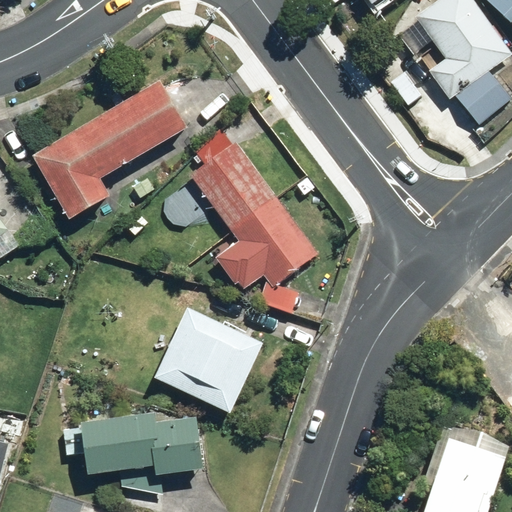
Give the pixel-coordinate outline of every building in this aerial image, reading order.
[(511,60),(511,54),(470,0),(441,0),(401,30),(417,52),(429,43),(444,63),(425,77),(468,133),(509,102),(490,77),(511,60)] [(511,0),(489,0),(484,5),(511,30),(511,0)] [(423,80),(413,63),(388,86),(408,108),(421,95),(414,88),(423,80)] [(184,135),(152,86),(29,159),(67,222),(107,198),(99,186),(184,135)] [(318,260),(224,132),(192,152),(202,166),(189,176),(238,243),(213,261),(240,298),(262,281),(271,294),(318,260)] [(0,262),(21,248),(0,217),(0,214),(2,213),(0,209),(0,262)] [(264,347),(187,309),(152,382),(229,419),(264,347)] [(511,328),(499,339),(511,355),(511,328)] [(152,417),(64,426),(66,459),(79,458),(82,482),(153,475),(154,485),(202,480),(196,421),(153,425),(152,417)] [(487,511),(507,447),(441,428),(422,488),(427,489),(420,511),(487,511)] [(0,478),(9,446),(0,443),(0,478)]
